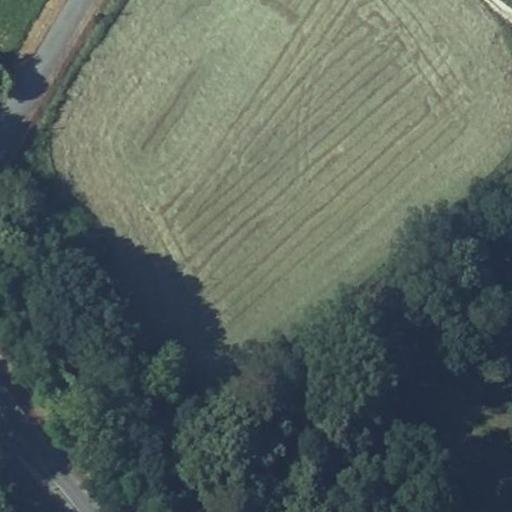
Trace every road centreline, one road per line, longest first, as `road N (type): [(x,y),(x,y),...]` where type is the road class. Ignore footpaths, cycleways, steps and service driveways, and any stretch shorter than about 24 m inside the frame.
road 1 (tertiary): [(0,139),(81,0)]
road 2 (primary): [(91,511),(0,397)]
